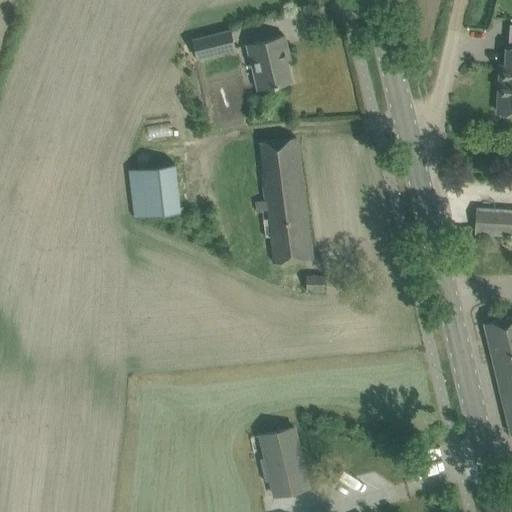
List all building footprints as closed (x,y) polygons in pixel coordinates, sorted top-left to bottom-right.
[(197,57),(236,48),(232,30),(193,40),(197,57)] [(258,90),(272,87),(292,82),(284,52),(288,51),(284,35),(247,44),(258,90)] [(511,49),(507,49),(506,65),(501,65),(498,112),(511,113),(511,49)] [(274,263),(291,261),(311,259),(295,137),(259,142),(246,144),(249,176),(263,175),(274,263)] [(128,169),(132,219),(178,212),(172,162),(128,169)] [(511,236),(511,210),(496,209),(476,208),(474,234),(494,235),(511,236)] [(306,276),(306,291),(324,291),(324,276),(306,276)] [(511,316),(484,323),(511,435),(511,434),(511,316)] [(261,435),(276,496),(309,488),(295,427),(261,435)]
